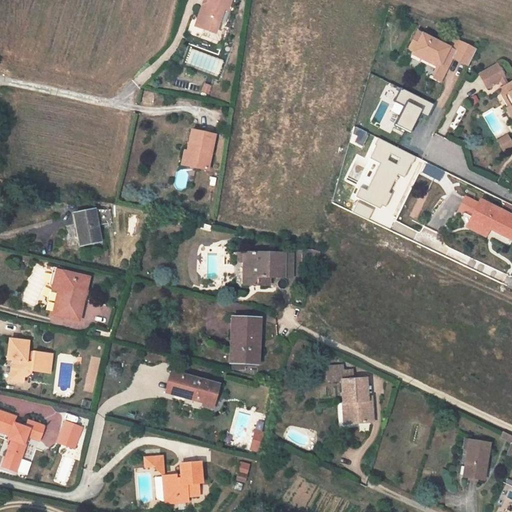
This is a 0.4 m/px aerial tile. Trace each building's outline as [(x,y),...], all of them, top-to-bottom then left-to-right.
[(227,8),(229,0),(208,0),(208,2),(202,5),(197,18),(202,27),(214,32),(224,7),(227,8)] [(476,51),(459,43),(455,51),(449,48),(416,32),(412,40),(416,42),(412,52),(410,54),(420,59),(421,57),(436,64),(440,66),(446,55),(452,58),(468,66),(476,51)] [(416,42),(412,40),(407,50),(412,52),(416,42)] [(453,40),(449,48),(455,51),(459,43),(453,40)] [(440,66),(436,64),(429,78),(440,83),(452,58),(446,55),(440,66)] [(511,73),(511,55),(496,65),(504,78),(511,73)] [(511,82),(498,90),(502,97),(507,94),(511,102),(511,105),(509,107),(511,113),(511,82)] [(209,87),(202,84),(199,91),(206,94),(209,87)] [(394,102),(404,107),(394,126),(409,134),(419,115),(427,119),(434,105),(401,88),(394,102)] [(511,102),(507,94),(502,97),(509,107),(511,105),(511,102)] [(190,154),(187,167),(206,171),(214,136),(190,131),(185,153),(190,154)] [(495,140),(501,152),(511,146),(511,143),(507,134),(495,140)] [(190,154),(185,153),(183,152),(181,166),(187,167),(190,154)] [(470,217),(477,204),(465,198),(458,211),(470,217)] [(504,233),(506,239),(511,241),(511,216),(491,206),(491,204),(480,199),(477,204),(470,217),(468,221),(472,227),(486,234),(488,230),(491,226),(504,233)] [(93,210),(75,214),(78,228),(76,228),(79,246),(99,242),(96,225),(112,222),(110,210),(105,211),(93,210)] [(472,227),(468,221),(465,228),(484,238),(486,234),(472,227)] [(491,226),(488,230),(506,239),(504,233),(491,226)] [(306,264),(310,251),(302,250),(301,264),(306,264)] [(305,266),(314,269),(319,253),(311,250),(310,251),(306,264),(305,266)] [(292,277),(292,254),(291,254),(285,254),(246,254),(245,286),(269,286),(269,278),(292,277)] [(88,278),(54,270),(51,282),(58,284),(56,292),(51,315),(78,321),(82,300),(88,278)] [(49,291),(56,292),(58,284),(51,282),(49,291)] [(256,341),(258,341),(259,318),(234,317),(233,362),(244,363),(258,363),(258,349),(255,349),(256,341)] [(30,371),(49,373),(51,356),(32,353),(31,358),(26,358),(28,342),(8,339),(6,360),(11,361),(9,381),(22,382),(22,378),(24,378),(29,375),(30,371)] [(233,362),(230,362),(230,370),(244,370),(244,363),(233,362)] [(346,404),(347,424),(372,422),(371,398),(366,398),(365,379),(352,380),(351,371),(342,372),(342,366),(325,367),(326,382),(340,381),(341,404),(346,404)] [(174,376),(169,373),(164,392),(169,394),(174,376)] [(202,406),(206,407),(210,405),(212,399),(214,399),(217,386),(198,380),(198,382),(174,376),(169,394),(183,398),(184,395),(193,398),(192,401),(201,403),(200,405),(202,406)] [(40,433),(25,428),(12,424),(15,417),(0,412),(0,432),(8,435),(7,439),(10,441),(1,467),(15,472),(25,445),(23,444),(25,437),(37,441),(40,433)] [(25,428),(40,433),(42,427),(27,421),(25,428)] [(258,452),(263,432),(254,430),(249,450),(258,452)] [(511,443),(511,437),(503,433),(500,438),(511,443)] [(483,480),(489,444),(464,440),(462,449),(466,450),(464,463),(468,464),(466,477),(483,480)] [(156,471),(163,470),(162,456),(143,458),(144,467),(156,466),(156,471)] [(249,457),(242,456),(238,472),(245,474),(249,457)] [(175,498),(176,503),(187,502),(187,497),(198,496),(197,483),(201,483),(200,463),(178,465),(179,475),(179,478),(176,478),(175,475),(164,476),(162,476),(163,499),(175,498)] [(243,482),(245,474),(238,472),(236,480),(243,482)]
